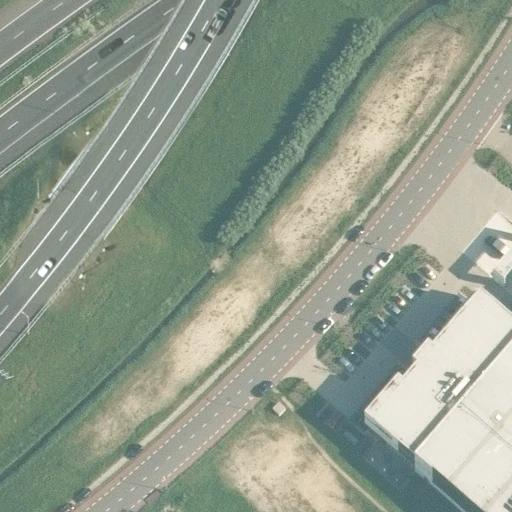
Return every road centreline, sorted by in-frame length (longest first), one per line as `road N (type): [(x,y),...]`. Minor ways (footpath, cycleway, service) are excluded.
road 1 (unclassified): [(101,511),(332,292),(511,58)]
road 2 (motorway): [(0,310),(124,149),(218,0)]
road 3 (motorway): [(0,133),(181,0)]
